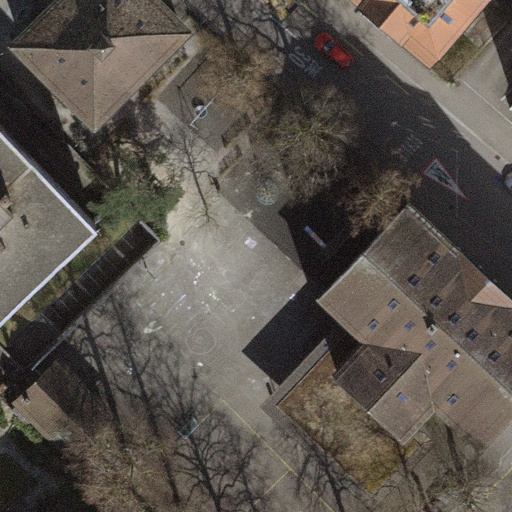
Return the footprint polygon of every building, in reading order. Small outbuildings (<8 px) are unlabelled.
[(182,28),(153,0),(63,0),(22,42),(95,115),(182,28)] [(366,0),(431,55),(478,0),(366,0)] [(0,317),(98,223),(0,122),(0,317)] [(481,438),(511,403),(511,296),(410,202),(327,291),(348,310),(371,331),(336,368),(339,371),(296,416),(359,475),(402,429),(405,432),(416,421),(437,397),(481,438)] [(371,331),(348,310),(261,404),(375,510),(438,442),(416,421),(405,432),(402,429),(359,475),(296,416),(339,371),(336,368),(371,331)] [(75,452),(110,418),(57,363),(22,398),(75,452)]
